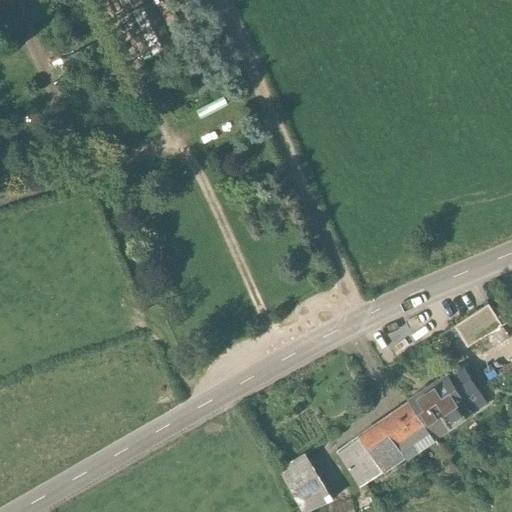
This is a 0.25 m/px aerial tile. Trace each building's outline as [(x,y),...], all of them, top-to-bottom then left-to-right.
[(504,325),(488,294),(446,315),(463,347),(504,325)] [(511,341),(486,353),(494,369),(511,360),(511,341)] [(448,349),(387,388),(412,424),(471,385),(448,349)] [(354,462),(412,424),(387,388),(330,425),(354,462)] [(315,417),(283,433),(316,496),(348,479),(315,417)] [(357,511),(354,499),(329,506),(331,511),(357,511)]
